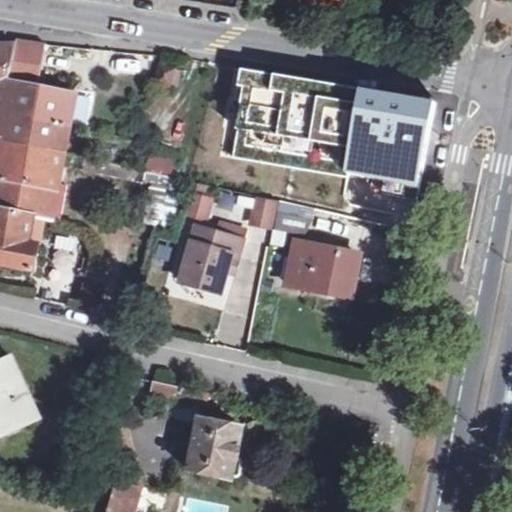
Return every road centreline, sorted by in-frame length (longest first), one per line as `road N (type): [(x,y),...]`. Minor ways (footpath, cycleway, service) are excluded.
road 1 (unclassified): [(16,0),(511,85)]
road 2 (residential): [(413,408),(0,309)]
road 3 (residential): [(511,93),(460,141),(422,373)]
road 4 (primary): [(511,126),(469,343)]
road 5 (primary): [(469,343),(434,511)]
